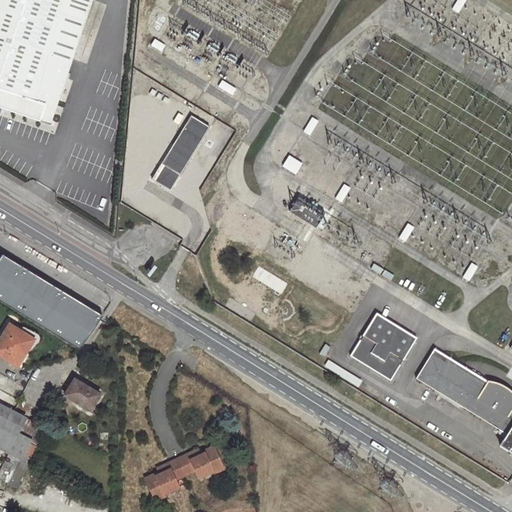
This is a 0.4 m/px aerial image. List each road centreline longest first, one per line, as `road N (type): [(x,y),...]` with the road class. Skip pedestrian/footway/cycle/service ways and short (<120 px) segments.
road 1 (primary): [(491,511),(154,302)]
road 2 (primary): [(154,302),(0,208)]
road 3 (residential): [(153,239),(103,249),(0,187)]
